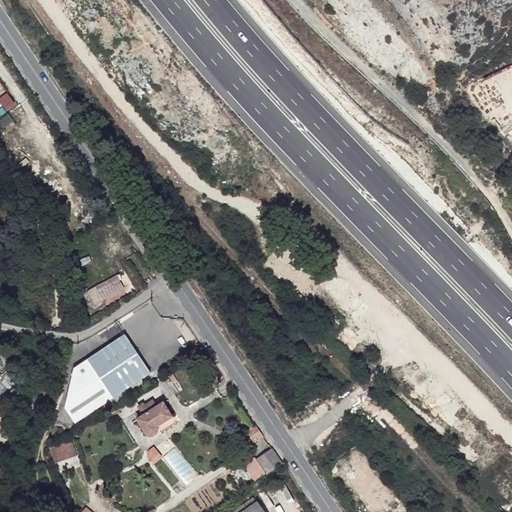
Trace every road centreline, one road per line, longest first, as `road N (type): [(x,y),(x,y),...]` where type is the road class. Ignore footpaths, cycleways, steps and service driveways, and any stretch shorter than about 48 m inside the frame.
road 1 (motorway): [(168,0),(511,369)]
road 2 (motorway): [(511,321),(211,0)]
road 3 (primary): [(0,21),(174,278)]
road 4 (unknown): [(511,220),(425,117),(304,0)]
road 5 (primary): [(174,278),(331,511)]
road 6 (residential): [(174,278),(91,331),(36,336)]
